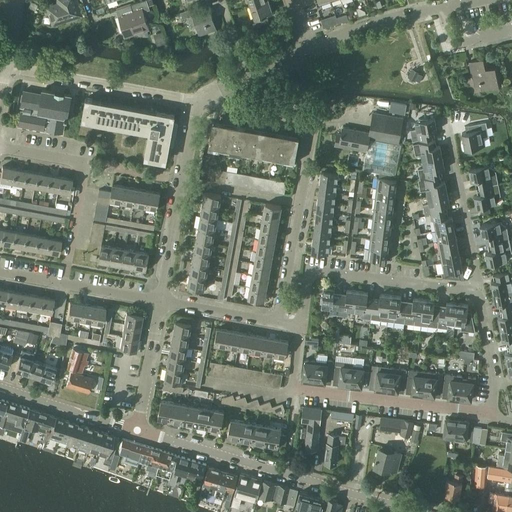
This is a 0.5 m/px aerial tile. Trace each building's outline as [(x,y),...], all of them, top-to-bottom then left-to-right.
[(48,7),(53,23),(81,15),(75,0),(58,0),(59,2),(60,2),(59,5),(57,5),(48,7)] [(147,0),(131,5),(117,10),(126,38),(136,35),(135,34),(149,29),(143,12),(150,10),(149,6),(154,4),(152,0),(147,0)] [(268,0),(266,0),(251,5),(254,17),(251,18),(253,27),(269,22),(266,13),(272,11),(268,0)] [(192,30),(197,28),(199,34),(217,28),(210,8),(208,8),(206,3),(199,5),(185,10),(181,11),(184,20),(188,18),(192,30)] [(347,14),(337,18),(338,22),(348,19),(347,15),(347,14)] [(89,27),(88,37),(95,38),(96,28),(89,27)] [(486,68),(483,57),(468,60),(474,86),(480,85),(481,89),(501,84),(497,66),(486,68)] [(413,69),(409,76),(415,79),(419,72),(413,69)] [(44,124),(47,125),(46,130),(62,132),(65,118),(68,118),(68,116),(74,117),(75,113),(73,112),(75,100),(71,99),(72,94),(42,89),(42,93),(24,90),(21,107),(24,107),(23,111),(21,111),(19,125),(43,129),(44,124)] [(150,131),(146,157),(164,161),(167,145),(173,147),(175,137),(174,137),(177,123),(173,122),(175,113),(157,110),(156,112),(92,101),(92,99),(85,98),(82,118),(150,131)] [(391,101),(390,111),(405,114),(407,104),(391,101)] [(335,145),(360,149),(366,150),(363,169),(397,175),(402,144),(398,143),(402,117),(372,112),(369,132),(342,127),(341,134),(337,133),(335,145)] [(418,118),(418,121),(414,121),(416,128),(410,129),(412,141),(432,137),(430,131),(436,129),(434,117),(427,119),(418,118)] [(208,144),(220,146),(224,122),(213,120),(208,144)] [(461,132),(464,149),(484,145),(482,136),(488,135),(485,121),(468,124),(469,131),(461,132)] [(220,146),(230,148),(235,124),(224,122),(220,146)] [(240,153),(241,150),(245,126),(235,124),(230,148),(230,151),(240,153)] [(248,151),(251,152),(256,128),(245,126),(241,150),(248,151)] [(251,152),(262,154),(266,130),(256,128),(251,152)] [(262,154),(273,156),(277,132),(266,130),(262,154)] [(273,156),(283,158),(288,134),(277,132),(273,156)] [(288,134),(283,158),(295,160),(299,136),(288,134)] [(421,154),(422,160),(441,156),(439,145),(433,146),(432,140),(435,139),(413,143),(415,155),(421,154)] [(418,168),(420,179),(439,175),(438,169),(444,168),(441,156),(422,160),(423,167),(418,168)] [(477,179),(478,186),(498,182),(495,170),(494,170),(494,168),(489,165),(488,166),(488,164),(468,168),(471,180),(477,179)] [(0,178),(0,179),(10,181),(12,167),(2,166),(0,178)] [(10,181),(22,184),(25,170),(12,167),(10,181)] [(213,180),(219,181),(221,169),(215,168),(213,180)] [(22,184),(33,186),(36,172),(25,170),(22,184)] [(225,182),(231,183),(233,171),(227,170),(225,182)] [(321,170),(320,180),(337,182),(338,172),(321,170)] [(231,183),(237,184),(239,173),(233,171),(231,183)] [(33,186),(46,188),(48,174),(36,172),(33,186)] [(237,184),(243,185),(245,174),(239,173),(237,184)] [(46,188),(57,190),(59,176),(48,174),(46,188)] [(426,189),(427,196),(447,192),(444,180),(438,182),(437,176),(442,175),(442,174),(439,175),(420,179),(418,179),(420,190),(426,189)] [(248,186),(254,187),(256,176),(251,175),(248,186)] [(59,176),(57,190),(69,192),(72,178),(59,176)] [(254,187),(261,188),(263,177),(256,176),(254,187)] [(377,177),(376,187),(395,189),(396,179),(395,179),(379,177),(377,177)] [(266,189),(272,191),(274,179),(269,178),(266,189)] [(280,180),(278,192),(285,193),(287,181),(280,180)] [(320,180),(319,190),(335,192),(337,182),(320,180)] [(498,182),(478,186),(480,194),(474,195),(476,207),(496,203),(495,201),(496,201),(499,197),(499,195),(500,195),(498,182)] [(112,184),(111,191),(110,197),(109,200),(121,202),(124,186),(112,184)] [(136,189),(124,186),(121,202),(133,204),(136,189)] [(376,187),(375,197),(393,200),(395,189),(376,187)] [(99,189),(98,194),(110,197),(111,191),(99,189)] [(148,191),(136,189),(133,204),(145,206),(148,191)] [(319,190),(317,200),(334,202),(335,192),(319,190)] [(160,193),(148,191),(145,206),(157,208),(160,193)] [(205,192),(203,204),(219,207),(221,195),(205,192)] [(423,204),(425,215),(447,211),(447,210),(444,211),(443,205),(449,204),(447,192),(427,196),(428,203),(423,204)] [(98,194),(97,200),(109,202),(109,200),(110,197),(98,194)] [(375,197),(374,207),(392,210),(393,200),(375,197)] [(245,199),(242,212),(247,212),(249,212),(251,200),(245,199)] [(97,200),(96,206),(108,208),(109,202),(97,200)] [(317,200),(316,211),(333,213),(334,202),(317,200)] [(265,203),(263,214),(279,217),(281,206),(265,203)] [(203,204),(201,215),(217,218),(219,207),(203,204)] [(374,207),(372,218),(391,220),(392,210),(374,207)] [(316,211),(315,221),(332,223),(333,213),(316,211)] [(433,219),(435,230),(453,226),(451,215),(448,216),(447,211),(425,215),(426,220),(433,219)] [(94,218),(106,221),(107,216),(107,214),(95,212),(94,218)] [(263,214),(261,226),(277,229),(279,217),(263,214)] [(201,215),(198,227),(214,230),(217,218),(201,215)] [(372,218),(371,228),(390,230),(391,220),(372,218)] [(93,221),(92,227),(104,229),(104,227),(105,223),(93,221)] [(315,221),(314,231),(330,233),(332,223),(315,221)] [(488,235),(489,243),(509,239),(506,226),(505,227),(505,225),(501,222),(499,222),(499,221),(480,224),(482,236),(488,235)] [(261,226),(259,238),(274,241),(277,229),(261,226)] [(435,230),(437,240),(455,237),(453,226),(435,230)] [(92,227),(91,233),(103,235),(104,229),(92,227)] [(198,227),(196,239),(212,242),(214,230),(198,227)] [(371,228),(370,238),(388,240),(390,230),(371,228)] [(1,243),(12,245),(15,231),(3,229),(1,243)] [(12,245),(24,247),(26,233),(15,231),(12,245)] [(314,231),(312,241),(329,243),(330,233),(314,231)] [(24,247),(35,249),(38,235),(26,233),(24,247)] [(91,233),(90,239),(102,241),(103,235),(91,233)] [(35,249),(47,251),(49,237),(38,235),(35,249)] [(49,237),(47,251),(59,253),(61,239),(49,237)] [(437,240),(440,251),(457,247),(455,237),(437,240)] [(259,238),(256,250),(272,253),(274,241),(259,238)] [(370,238),(369,248),(387,250),(388,240),(370,238)] [(196,239),(194,251),(210,254),(212,242),(196,239)] [(509,239),(489,243),(491,250),(485,251),(487,263),(507,259),(507,258),(508,258),(507,252),(510,251),(511,251),(509,239)] [(329,243),(312,241),(311,251),(328,253),(329,243)] [(98,261),(111,263),(113,247),(101,245),(101,247),(100,253),(98,261)] [(111,263),(122,265),(125,249),(113,247),(111,263)] [(440,251),(442,261),(460,258),(457,247),(440,251)] [(387,250),(369,248),(367,258),(386,261),(387,250)] [(122,265),(134,267),(137,251),(125,249),(122,265)] [(256,250),(254,262),(270,265),(272,253),(256,250)] [(137,251),(134,267),(146,269),(149,253),(137,251)] [(194,251),(192,263),(208,266),(210,254),(194,251)] [(460,258),(442,261),(444,272),(441,272),(442,276),(460,278),(458,269),(462,269),(460,258)] [(254,262),(252,274),(268,276),(270,265),(254,262)] [(192,263),(189,275),(205,278),(208,266),(192,263)] [(491,280),(493,292),(511,288),(511,285),(511,281),(511,269),(493,273),(493,274),(495,273),(497,279),(491,280)] [(252,274),(250,286),(265,289),(268,276),(252,274)] [(205,278),(189,275),(187,286),(203,289),(205,278)] [(265,289),(250,286),(248,297),(248,298),(263,301),(265,289)] [(327,312),(337,314),(339,295),(333,294),(334,287),(324,286),(322,295),(321,295),(320,301),(322,301),(321,306),(328,307),(327,312)] [(501,302),(503,309),(511,306),(511,288),(493,292),(495,303),(501,302)] [(5,303),(16,306),(19,292),(7,289),(5,303)] [(348,309),(355,310),(357,290),(347,289),(346,296),(339,295),(337,314),(347,315),(348,309)] [(360,316),(371,318),(373,299),(367,298),(368,292),(357,290),(355,310),(361,311),(360,316)] [(16,306),(28,308),(30,294),(19,292),(16,306)] [(371,318),(387,320),(390,294),(380,293),(379,300),(373,299),(371,318)] [(28,308),(40,310),(42,296),(30,294),(28,308)] [(387,320),(404,322),(406,303),(400,302),(401,295),(390,294),(387,320)] [(42,296),(40,310),(51,312),(54,298),(42,296)] [(414,323),(421,324),(424,298),(413,297),(412,304),(406,303),(404,322),(414,323)] [(421,324),(437,326),(440,307),(434,306),(434,300),(424,298),(421,324)] [(67,317),(78,319),(81,303),(70,301),(67,317)] [(448,321),(455,322),(457,302),(446,301),(446,308),(440,307),(437,326),(447,327),(448,321)] [(457,302),(455,322),(461,323),(461,328),(475,330),(471,311),(467,310),(468,304),(457,302)] [(78,319),(90,321),(93,305),(81,303),(78,319)] [(93,305),(90,321),(103,323),(106,307),(93,305)] [(498,315),(500,327),(511,325),(511,306),(503,309),(504,314),(498,315)] [(126,311),(124,323),(140,326),(142,314),(126,311)] [(47,334),(53,335),(56,321),(50,320),(47,334)] [(175,320),(173,332),(190,335),(192,323),(175,320)] [(53,335),(59,336),(60,331),(62,322),(56,321),(53,335)] [(124,323),(122,335),(138,338),(140,326),(124,323)] [(508,337),(510,344),(511,343),(511,325),(500,327),(503,338),(508,337)] [(214,343),(226,345),(229,330),(217,328),(214,343)] [(13,341),(19,343),(24,330),(17,329),(13,341)] [(24,330),(19,343),(24,345),(26,341),(35,344),(38,334),(29,331),(24,330)] [(226,345),(240,348),(243,332),(229,330),(226,345)] [(59,337),(56,345),(65,347),(66,342),(67,337),(68,333),(67,333),(60,331),(59,336),(59,337)] [(173,332),(171,344),(188,347),(190,335),(173,332)] [(240,348),(252,350),(254,334),(248,333),(243,332),(240,348)] [(252,350),(262,352),(265,336),(254,334),(252,350)] [(138,338),(122,335),(120,347),(136,350),(138,338)] [(262,352),(273,354),(276,338),(265,336),(262,352)] [(276,338),(273,354),(285,356),(288,340),(276,338)] [(1,344),(0,347),(0,365),(7,367),(13,348),(1,344)] [(171,344),(169,356),(185,359),(188,347),(171,344)] [(73,347),(70,357),(87,363),(88,360),(85,359),(88,352),(73,347)] [(15,370),(27,374),(32,359),(25,356),(27,351),(22,349),(20,355),(15,370)] [(458,356),(465,357),(471,358),(474,359),(475,351),(459,349),(458,356)] [(169,356),(167,368),(183,371),(185,359),(169,356)] [(87,363),(70,357),(67,367),(81,371),(84,364),(86,365),(87,363)] [(44,363),(32,359),(27,374),(39,378),(44,363)] [(316,360),(305,359),(303,378),(302,379),(314,380),(316,360)] [(334,360),(327,359),(327,361),(316,360),(314,380),(325,382),(325,381),(326,371),(332,372),(334,360)] [(353,362),(336,360),(334,372),(340,373),(339,383),(350,385),(353,362)] [(217,362),(211,361),(208,374),(215,375),(217,362)] [(223,363),(217,362),(215,375),(221,376),(223,363)] [(370,364),(363,363),(363,366),(353,364),(353,362),(350,385),(362,386),(362,385),(363,376),(369,377),(370,364)] [(56,367),(44,363),(39,378),(51,382),(56,367)] [(229,364),(223,363),(221,376),(226,377),(229,364)] [(232,379),(235,365),(229,364),(226,377),(232,379)] [(390,366),(372,364),(371,377),(377,378),(376,387),(375,387),(375,388),(387,389),(390,366)] [(241,366),(235,365),(232,379),(238,380),(241,366)] [(246,367),(241,366),(238,380),(244,381),(246,367)] [(405,381),(407,368),(390,366),(387,389),(398,391),(398,390),(399,380),(405,381)] [(252,368),(246,367),(244,381),(250,382),(252,368)] [(183,371),(167,368),(165,379),(181,382),(183,371)] [(258,369),(252,368),(250,382),(256,383),(258,369)] [(264,371),(258,369),(256,383),(262,384),(264,371)] [(426,371),(409,369),(407,381),(413,382),(412,392),(423,394),(426,371)] [(270,372),(264,371),(262,384),(267,385),(270,372)] [(442,385),(443,373),(426,371),(423,394),(435,395),(435,394),(434,394),(436,385),(442,385)] [(70,372),(66,385),(77,388),(81,375),(70,372)] [(276,373),(270,372),(267,385),(273,386),(276,373)] [(282,374),(276,373),(273,386),(280,387),(282,374)] [(462,375),(445,373),(444,386),(450,386),(449,396),(448,396),(448,397),(460,398),(462,375)] [(81,375),(77,388),(88,391),(92,378),(81,375)] [(463,378),(463,375),(462,375),(460,398),(471,399),(472,388),(475,389),(476,377),(468,376),(468,378),(463,378)] [(163,388),(176,390),(177,385),(165,382),(163,388)] [(222,402),(234,404),(235,399),(233,394),(223,397),(222,402)] [(234,404),(247,406),(247,402),(245,396),(235,399),(234,404)] [(247,406),(259,408),(260,404),(257,398),(248,402),(247,402),(247,406)] [(158,417),(171,420),(174,401),(161,399),(158,417)] [(23,425),(24,425),(29,408),(8,401),(0,425),(5,427),(8,419),(23,425)] [(171,420),(183,422),(187,404),(174,401),(171,420)] [(259,408),(271,411),(272,406),(270,401),(260,404),(259,408)] [(272,406),(271,411),(283,413),(284,408),(282,403),(272,406)] [(183,422),(196,424),(199,406),(187,404),(183,422)] [(196,424),(208,426),(211,408),(199,406),(196,424)] [(321,408),(304,406),(302,421),(308,421),(305,448),(317,449),(321,408)] [(48,433),(49,433),(56,416),(29,408),(24,425),(37,429),(45,431),(46,432),(48,433)] [(211,408),(208,426),(221,428),(224,410),(211,408)] [(49,437),(59,440),(66,420),(56,416),(49,433),(47,439),(49,439),(49,437)] [(404,419),(381,416),(380,429),(401,431),(400,434),(410,436),(413,422),(404,419)] [(227,436),(240,439),(244,421),(231,418),(227,436)] [(457,420),(445,418),(445,419),(446,419),(444,436),(454,438),(454,440),(455,440),(457,420)] [(66,445),(69,446),(76,423),(66,420),(59,440),(66,442),(66,445)] [(469,421),(457,420),(455,440),(466,441),(468,422),(469,422),(469,421)] [(248,440),(252,441),(256,423),(248,421),(244,421),(240,439),(248,440)] [(71,444),(79,446),(86,426),(76,423),(69,446),(70,446),(71,444)] [(252,441),(265,443),(268,425),(256,423),(252,441)] [(268,425),(265,443),(277,446),(281,427),(268,425)] [(473,442),(473,441),(480,442),(483,426),(474,425),(474,430),(471,430),(470,441),(473,442)] [(85,451),(88,452),(95,429),(86,426),(79,446),(79,449),(85,451)] [(90,450),(98,453),(105,432),(95,429),(88,452),(89,452),(90,450)] [(411,440),(418,441),(420,430),(414,429),(411,440)] [(507,439),(506,446),(511,447),(511,431),(502,429),(501,438),(507,439)] [(112,459),(112,458),(115,450),(114,450),(119,436),(114,435),(105,432),(98,453),(105,455),(105,457),(107,458),(112,459)] [(327,442),(325,462),(335,463),(338,444),(337,444),(337,442),(345,443),(346,435),(338,434),(338,433),(329,432),(328,443),(327,442)] [(140,454),(141,454),(144,444),(122,438),(119,448),(120,448),(119,451),(125,454),(124,460),(137,464),(137,465),(140,454)] [(146,468),(156,471),(157,471),(159,464),(157,464),(161,449),(144,444),(141,454),(140,458),(148,460),(146,468)] [(511,447),(506,446),(504,453),(498,452),(497,463),(511,465),(511,447)] [(157,471),(156,471),(155,474),(169,478),(171,471),(176,454),(161,449),(157,464),(159,464),(157,471)] [(378,449),(373,466),(390,471),(390,469),(397,470),(401,453),(394,451),(394,454),(378,449)] [(188,474),(192,459),(178,454),(169,482),(175,484),(179,471),(188,474)] [(206,463),(192,459),(188,474),(187,477),(190,478),(191,475),(199,477),(197,481),(201,482),(206,463)] [(492,507),(506,509),(510,487),(511,474),(511,467),(487,463),(477,463),(475,482),(485,483),(486,476),(495,478),(496,475),(500,475),(506,477),(505,486),(504,493),(490,490),(488,500),(493,501),(492,507)] [(205,483),(210,485),(215,468),(208,466),(201,490),(200,494),(204,495),(204,494),(205,491),(206,485),(205,485),(205,483)] [(208,492),(216,494),(223,470),(215,468),(210,485),(208,492)] [(223,470),(216,494),(214,500),(218,501),(220,495),(221,490),(220,489),(220,488),(225,489),(230,472),(223,470)] [(238,474),(230,472),(225,489),(230,491),(230,492),(228,492),(226,497),(231,499),(238,474)] [(237,486),(248,490),(257,493),(261,479),(248,475),(241,473),(237,486)] [(445,495),(459,497),(463,474),(455,473),(454,480),(448,479),(445,495)] [(259,495),(275,499),(279,484),(263,480),(259,495)] [(279,484),(275,499),(293,505),(297,491),(298,489),(279,484)] [(307,511),(312,495),(299,491),(295,507),(305,510),(304,511),(303,511),(302,511),(307,511)] [(312,495),(307,511),(320,511),(324,498),(312,495)] [(341,511),(343,504),(337,503),(338,500),(327,497),(327,499),(323,511),(341,511)]
